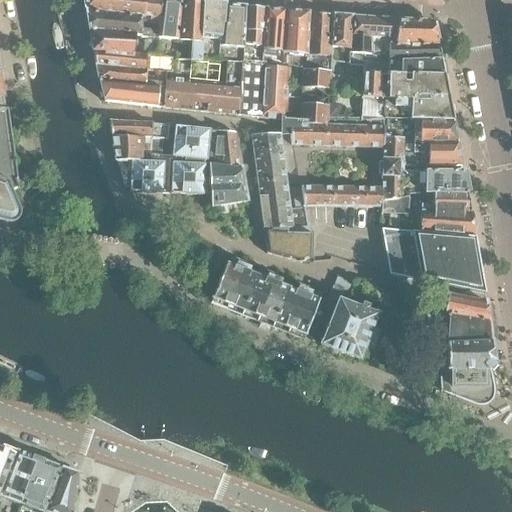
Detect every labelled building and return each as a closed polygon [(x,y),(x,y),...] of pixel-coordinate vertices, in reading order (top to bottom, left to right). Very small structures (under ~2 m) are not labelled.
[(141,19),(144,19),(144,0),(83,0),(85,11),(141,18),(141,19)] [(162,0),(144,0),(144,19),(141,19),(141,23),(158,24),(161,24),(162,0)] [(158,24),(158,31),(161,31),(160,40),(179,42),(181,2),(167,0),(162,0),(161,24),(158,24)] [(181,2),(179,42),(192,43),(190,61),(200,62),(200,51),(203,4),(181,2)] [(203,4),(200,51),(200,62),(218,62),(221,6),(203,4)] [(221,6),(218,62),(226,63),(242,64),(245,8),(221,6)] [(245,8),(242,64),(263,66),(263,56),(265,10),(245,8)] [(284,12),(265,10),(263,56),(282,57),(284,12)] [(141,18),(85,11),(89,31),(140,36),(140,38),(158,40),(160,40),(161,31),(158,31),(141,30),(141,23),(141,19),(141,18)] [(304,54),(306,14),(284,12),(282,57),(281,63),(289,64),(303,70),(304,54)] [(331,63),(332,47),(333,16),(306,14),(304,54),(303,70),(302,87),(328,88),(329,63),(331,63)] [(350,54),(352,17),(333,16),(332,47),(341,48),(341,54),(349,54),(350,54)] [(390,45),(396,45),(398,20),(352,17),(350,54),(349,54),(349,64),(362,65),(363,62),(365,62),(365,61),(383,62),(389,57),(390,45)] [(437,46),(433,26),(429,23),(398,20),(396,45),(437,46)] [(158,57),(158,40),(140,38),(140,36),(89,31),(93,52),(158,57)] [(390,45),(389,57),(389,63),(393,63),(440,62),(439,57),(438,57),(437,47),(437,46),(396,45),(390,45)] [(158,57),(93,52),(96,66),(165,72),(165,78),(170,78),(171,58),(158,57)] [(263,56),(263,66),(262,73),(288,75),(289,64),(281,63),(282,57),(263,56)] [(441,62),(440,62),(393,63),(389,63),(387,63),(387,76),(389,76),(444,78),(444,76),(443,76),(440,62),(441,62)] [(242,64),(226,63),(224,83),(226,83),(225,115),(237,116),(242,64)] [(242,64),(237,116),(259,119),(260,112),(261,103),(262,87),(262,73),(263,66),(242,64)] [(165,72),(96,66),(99,83),(165,88),(165,78),(165,72)] [(288,75),(262,73),(262,87),(288,89),(288,75)] [(381,100),(381,88),(381,75),(362,75),(361,99),(381,100)] [(444,79),(444,78),(389,76),(389,88),(381,88),(381,100),(414,101),(414,97),(448,99),(447,97),(446,97),(445,93),(446,93),(446,91),(445,91),(443,79),(444,79)] [(165,78),(165,88),(164,108),(180,110),(181,79),(170,78),(165,78)] [(181,79),(180,110),(195,112),(196,80),(181,79)] [(211,82),(196,80),(195,112),(210,113),(211,82)] [(224,83),(211,82),(210,113),(225,115),(226,83),(224,83)] [(165,88),(99,83),(104,103),(105,103),(147,107),(164,108),(165,88)] [(288,89),(262,87),(261,103),(287,104),(288,89)] [(13,162),(10,139),(6,112),(4,98),(0,97),(0,221),(7,223),(9,223),(13,223),(17,221),(18,219),(20,216),(20,213),(19,209),(12,193),(19,190),(16,182),(14,165),(13,162)] [(381,100),(361,99),(360,119),(364,119),(383,119),(452,120),(448,99),(414,97),(414,101),(381,100)] [(260,112),(259,119),(283,121),(283,119),(286,119),(287,104),(261,103),(260,112)] [(342,104),(330,103),(329,116),(342,116),(342,104)] [(328,128),(328,118),(327,118),(328,105),(301,104),(300,120),(306,121),(306,127),(310,127),(328,128)] [(328,128),(327,148),(346,149),(346,118),(328,118),(328,128)] [(360,119),(346,118),(346,149),(364,149),(364,119),(360,119)] [(309,148),(310,127),(306,127),(306,121),(300,120),(286,119),(283,119),(283,121),(283,125),(283,135),(280,135),(280,137),(290,137),(291,147),(309,148)] [(382,136),(383,119),(364,119),(364,149),(382,150),(382,136)] [(456,144),(452,124),(453,124),(452,120),(383,119),(382,136),(403,137),(403,143),(403,155),(427,155),(427,143),(456,144)] [(167,140),(169,126),(152,125),(110,122),(109,122),(112,138),(150,139),(167,140)] [(205,162),(208,131),(173,127),(171,158),(205,162)] [(327,148),(328,128),(310,127),(309,148),(327,148)] [(208,131),(205,162),(205,165),(209,165),(241,169),(236,142),(234,134),(208,131)] [(282,149),(280,137),(280,135),(252,137),(253,143),(254,152),(282,149)] [(404,169),(404,167),(402,167),(403,155),(403,143),(403,137),(382,136),(382,150),(381,162),(378,162),(378,169),(377,174),(381,174),(380,188),(380,200),(401,201),(402,194),(402,172),(403,172),(404,169)] [(150,139),(112,138),(114,150),(149,150),(150,139)] [(427,155),(403,155),(402,167),(404,167),(461,167),(456,144),(427,143),(427,155)] [(282,149),(254,152),(256,168),(284,165),(282,149)] [(148,162),(149,150),(114,150),(116,162),(130,162),(148,162)] [(163,163),(130,162),(130,172),(120,172),(119,172),(124,189),(127,188),(129,189),(129,192),(161,194),(163,163)] [(209,165),(205,165),(184,164),(171,164),(169,194),(203,196),(204,180),(209,180),(209,165)] [(243,185),(241,169),(209,165),(209,180),(210,190),(243,185)] [(286,180),(284,165),(256,168),(259,184),(286,180)] [(424,173),(403,172),(402,172),(402,194),(406,194),(407,195),(434,195),(467,195),(466,193),(462,172),(424,171),(424,173)] [(286,180),(259,184),(261,200),(288,196),(286,180)] [(243,185),(210,190),(211,209),(215,208),(216,216),(228,215),(226,206),(245,203),(247,203),(243,185)] [(316,186),(300,186),(303,207),(316,207),(316,186)] [(332,186),(316,186),(316,207),(332,207),(332,186)] [(332,186),(332,207),(348,207),(348,187),(332,186)] [(364,187),(348,187),(348,207),(364,207),(364,187)] [(364,187),(364,207),(380,207),(380,200),(380,188),(376,188),(364,187)] [(469,213),(467,195),(434,195),(407,195),(406,194),(402,194),(401,201),(380,200),(380,207),(382,207),(382,215),(399,215),(408,215),(408,213),(419,213),(419,212),(469,213)] [(290,209),(288,196),(261,200),(261,202),(263,216),(291,212),(290,209)] [(295,209),(290,209),(291,212),(263,216),(264,231),(273,230),(296,229),(308,228),(303,207),(294,207),(295,209)] [(474,238),(469,213),(419,212),(419,213),(408,213),(408,215),(399,215),(401,218),(400,231),(474,238)] [(308,228),(296,229),(300,257),(299,261),(311,258),(314,257),(314,254),(308,228)] [(296,229),(273,230),(276,255),(299,261),(300,257),(296,229)] [(474,238),(400,231),(381,229),(389,274),(389,276),(484,295),(474,238)] [(227,310),(244,266),(236,263),(234,268),(226,264),(212,299),(213,300),(211,304),(227,310)] [(250,269),(244,266),(227,310),(242,316),(258,276),(249,273),(250,269)] [(258,276),(242,316),(258,322),(275,278),(267,275),(265,279),(258,276)] [(281,280),(275,278),(258,322),(273,328),(289,288),(279,284),(281,280)] [(324,309),(333,313),(321,345),(359,360),(364,347),(373,350),(380,332),(372,328),(377,316),(337,300),(342,288),(333,285),(324,309)] [(289,288),(273,328),(288,334),(306,290),(298,287),(296,291),(289,288)] [(312,292),(306,290),(288,334),(303,340),(318,300),(310,297),(312,292)] [(488,323),(485,303),(481,302),(431,293),(429,293),(425,313),(425,314),(488,323)] [(425,314),(418,337),(445,339),(444,346),(492,344),(488,323),(425,314)] [(489,372),(496,365),(495,364),(492,344),(444,346),(445,339),(418,337),(412,353),(435,363),(426,385),(441,390),(441,391),(476,405),(479,406),(481,406),(483,406),(485,405),(487,404),(489,403),(491,402),(491,401),(492,400),(493,398),(494,396),(494,395),(494,393),(494,391),(489,372)] [(0,490),(15,452),(2,447),(0,446),(0,490)] [(15,452),(0,490),(0,497),(20,505),(37,459),(32,457),(32,458),(15,452)] [(37,459),(20,505),(36,511),(44,511),(59,469),(43,462),(43,461),(37,459)] [(59,469),(44,511),(73,511),(79,476),(59,469)]
